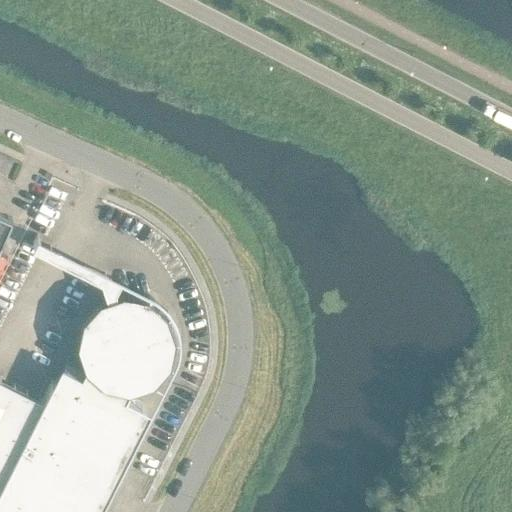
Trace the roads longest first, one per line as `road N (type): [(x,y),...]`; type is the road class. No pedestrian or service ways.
road 1 (unclassified): [(169,511),(232,381),(239,335),(225,269),(204,233),(157,191),(0,119)]
road 2 (primary): [(173,0),(511,173)]
road 3 (primary): [(511,119),(280,0)]
